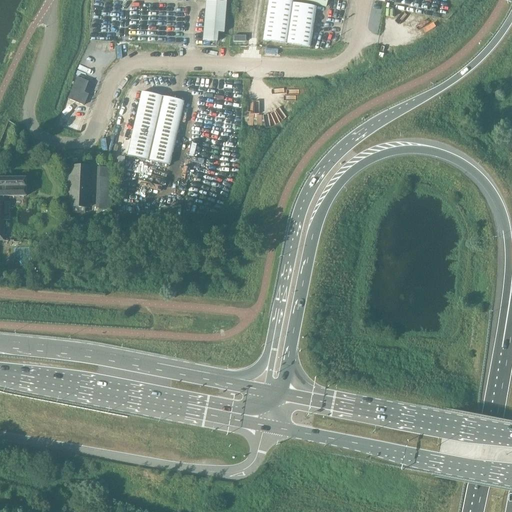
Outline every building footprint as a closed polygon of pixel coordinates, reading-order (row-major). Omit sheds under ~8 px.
[(202,40),(216,41),(217,32),(223,32),(225,0),(195,0),(205,1),(202,40)] [(268,0),(262,40),(309,47),(316,6),(293,3),(292,0),(268,0)] [(67,99),(83,105),(88,94),(83,92),(88,82),(76,77),(67,99)] [(127,155),(148,160),(162,97),(141,92),(127,155)] [(162,97),(148,160),(169,164),(183,101),(162,97)] [(68,165),(67,207),(88,208),(90,166),(68,165)] [(0,240),(3,240),(3,221),(3,203),(3,196),(25,196),(25,178),(0,178),(0,240)]
